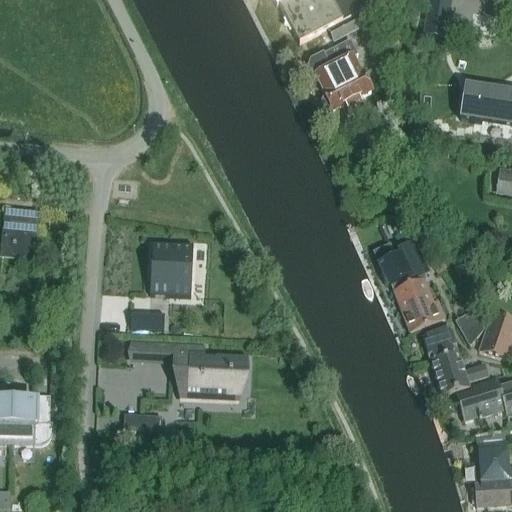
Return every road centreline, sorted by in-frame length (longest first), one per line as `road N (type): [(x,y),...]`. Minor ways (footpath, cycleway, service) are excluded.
road 1 (residential): [(100,157),(81,431)]
road 2 (residential): [(158,118),(155,84),(113,0)]
